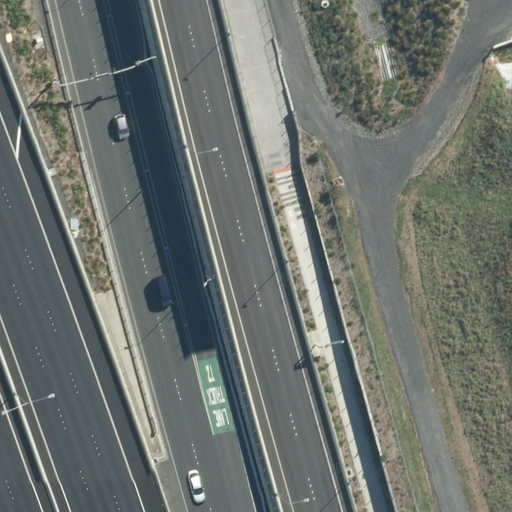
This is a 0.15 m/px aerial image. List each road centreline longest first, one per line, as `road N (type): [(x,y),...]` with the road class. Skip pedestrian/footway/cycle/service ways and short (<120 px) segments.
road 1 (track): [(511,37),(442,94),(401,153),(384,244),(455,511)]
road 2 (motorway): [(92,0),(125,174),(217,511)]
road 3 (motorway): [(0,200),(115,511)]
